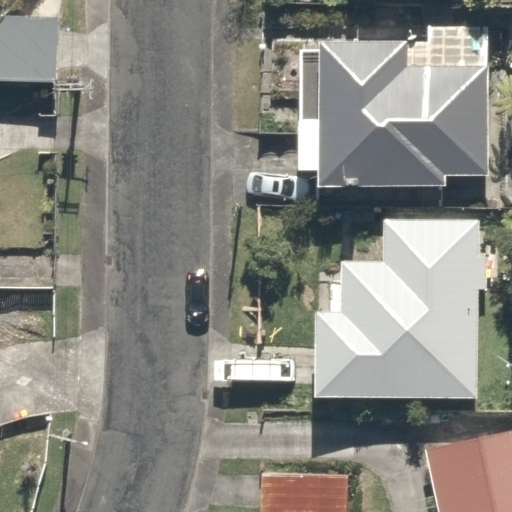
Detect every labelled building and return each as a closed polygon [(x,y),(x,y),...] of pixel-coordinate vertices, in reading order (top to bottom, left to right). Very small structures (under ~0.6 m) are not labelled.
[(432,28),(431,0),(318,0),(319,30),(432,28)] [(68,24),(0,21),(0,80),(65,83),(68,24)] [(283,80),(252,79),(250,156),(260,156),(259,210),(286,211),(285,223),(397,225),(396,247),(426,248),(426,218),(437,218),(440,66),(372,65),(372,75),(283,73),(283,80)] [(423,433),(422,259),(340,259),(340,291),(297,291),(297,348),(276,348),(276,433),(423,433)] [(473,511),(463,475),(371,484),(378,511),(473,511)] [(282,511),(282,502),(208,506),(207,511),(282,511)]
